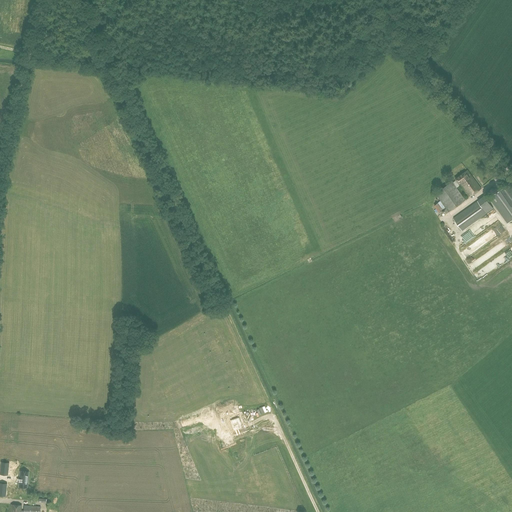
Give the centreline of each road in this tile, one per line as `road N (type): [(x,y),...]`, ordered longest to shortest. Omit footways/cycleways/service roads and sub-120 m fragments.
road 1 (track): [(220,302),(78,0)]
road 2 (track): [(461,0),(422,67),(511,173)]
road 3 (track): [(0,170),(45,0)]
